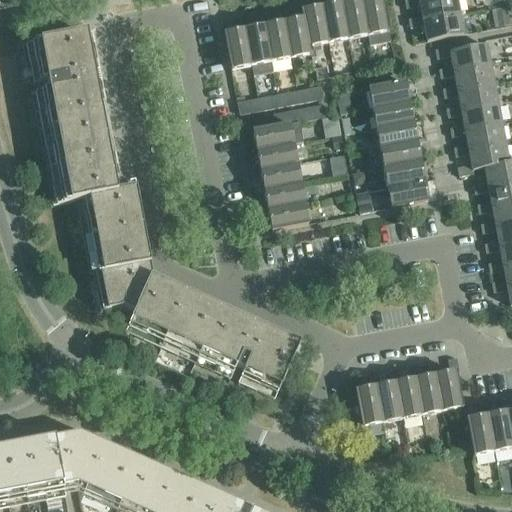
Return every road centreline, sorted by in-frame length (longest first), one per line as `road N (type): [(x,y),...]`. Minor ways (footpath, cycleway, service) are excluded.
road 1 (residential): [(117,24),(164,10),(180,23),(227,292)]
road 2 (residential): [(227,292),(161,263),(117,24)]
road 3 (residential): [(456,328),(436,249),(227,292)]
road 4 (residential): [(293,457),(81,365)]
road 5 (residential): [(81,365),(34,295),(0,187)]
road 6 (residential): [(227,292),(339,350)]
